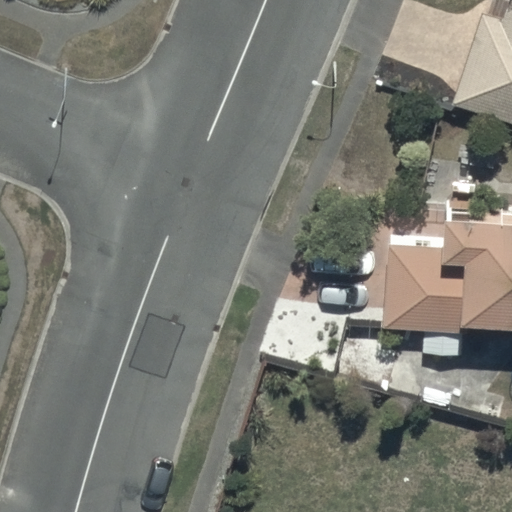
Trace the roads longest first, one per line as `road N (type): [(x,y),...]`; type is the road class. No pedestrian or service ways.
road 1 (residential): [(77,511),(184,190)]
road 2 (residential): [(184,190),(259,0)]
road 3 (residential): [(184,190),(0,114)]
